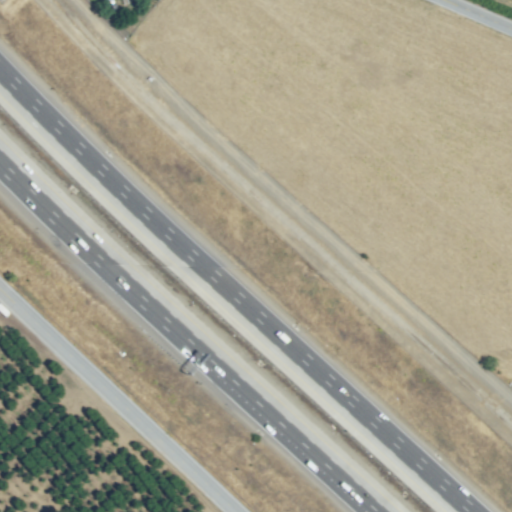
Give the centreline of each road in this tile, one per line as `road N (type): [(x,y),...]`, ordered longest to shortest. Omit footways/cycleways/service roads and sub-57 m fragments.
road 1 (motorway): [(466,511),(0,73)]
road 2 (track): [(77,0),(511,399)]
road 3 (motorway): [(0,161),(375,511)]
road 4 (residential): [(236,511),(0,289)]
